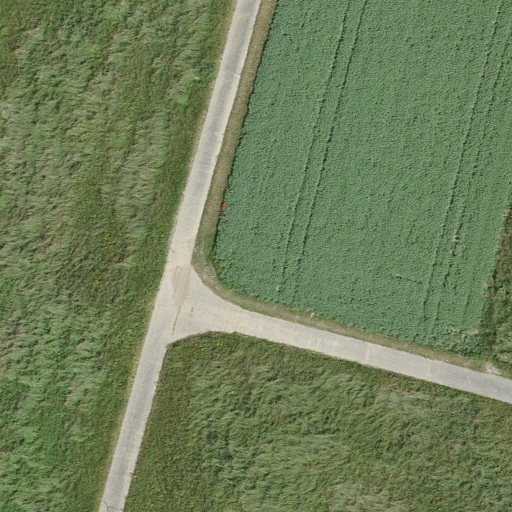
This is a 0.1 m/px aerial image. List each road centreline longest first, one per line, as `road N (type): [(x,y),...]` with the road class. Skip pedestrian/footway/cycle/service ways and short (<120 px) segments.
road 1 (track): [(108,511),(245,0)]
road 2 (track): [(163,305),(511,396)]
